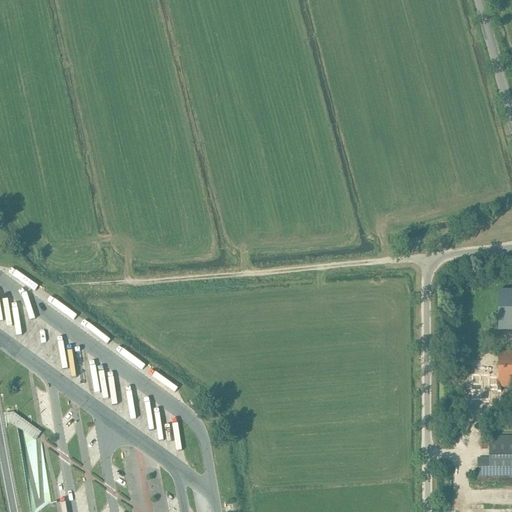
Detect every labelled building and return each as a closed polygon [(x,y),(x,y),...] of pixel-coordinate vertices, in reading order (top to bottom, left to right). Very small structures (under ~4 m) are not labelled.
[(22,270),(16,281),(39,293),(45,283),(22,270)] [(511,291),(498,292),(498,332),(511,331),(511,291)] [(127,352),(122,360),(151,376),(154,371),(147,367),(150,360),(129,347),(130,344),(96,325),(90,335),(117,351),(119,348),(127,352)] [(471,383),(470,391),(472,391),(472,400),(481,400),(481,402),(488,402),(488,400),(489,400),(489,389),(498,389),(498,392),(501,392),(501,388),(502,388),(511,387),(511,351),(498,352),(498,371),(498,377),(489,377),(489,374),(472,374),(472,383),(471,383)] [(478,458),(478,479),(511,478),(511,436),(489,437),(489,458),(478,458)]
